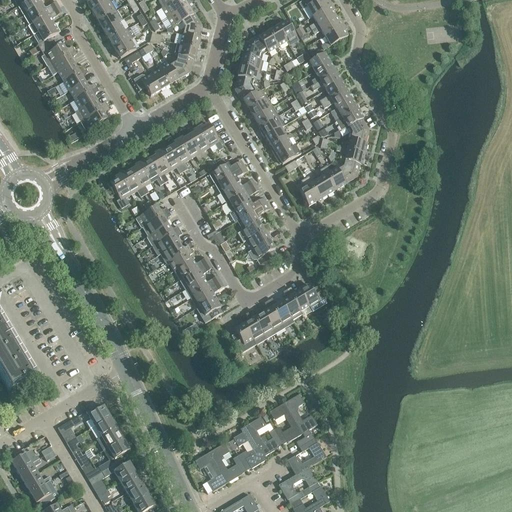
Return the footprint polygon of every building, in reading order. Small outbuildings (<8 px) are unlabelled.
[(41,1),(42,0),(30,0),(21,6),(18,8),(23,17),(26,15),(42,6),(40,3),(40,1),(41,1)] [(92,14),(111,2),(109,0),(92,0),(86,4),(92,14)] [(156,0),(162,9),(166,7),(177,0),(156,0)] [(166,20),(171,16),(187,7),(182,0),(177,0),(166,7),(162,9),(161,10),(166,20)] [(308,21),(312,18),(332,7),(329,2),(327,3),(325,0),(319,0),(317,2),(315,0),(305,0),(298,4),(308,21)] [(98,23),(113,14),(116,12),(111,2),(92,14),(98,23)] [(133,14),(138,11),(133,2),(128,5),(133,14)] [(32,24),(59,8),(55,3),(46,9),(46,10),(44,9),(43,8),(42,6),(26,15),(23,17),(29,26),(32,25),(32,24)] [(177,26),(181,24),(192,16),(187,7),(171,16),(166,20),(171,27),(171,28),(177,25),(177,26)] [(312,18),(316,24),(309,28),(311,32),(335,17),(332,12),(334,11),(332,7),(312,18)] [(62,14),(59,8),(32,24),(32,25),(29,26),(28,27),(33,36),(53,24),(51,21),(51,19),(52,20),(62,14)] [(103,32),(119,23),(122,21),(116,12),(113,14),(98,23),(103,32)] [(181,24),(184,29),(183,36),(182,36),(198,40),(198,39),(201,27),(194,15),(192,16),(181,24)] [(320,32),(324,38),(343,26),(341,22),(339,23),(335,17),(311,32),(314,36),(320,32)] [(103,32),(109,41),(124,32),(119,23),(122,21),(119,23),(103,32)] [(298,42),(286,22),(277,28),(286,43),(289,47),(298,42)] [(49,39),(59,34),(53,24),(33,36),(38,45),(37,46),(40,52),(52,45),(49,39)] [(320,47),(323,52),(347,37),(344,32),(346,31),(343,26),(324,38),(327,43),(320,47)] [(303,27),(296,30),(299,37),(306,35),(303,27)] [(277,49),(286,43),(277,28),(268,33),(277,49)] [(129,29),(124,32),(109,41),(114,51),(130,41),(135,38),(129,29)] [(268,33),(259,39),(258,39),(265,51),(267,53),(267,55),(274,51),(276,54),(279,52),(277,49),(268,33)] [(183,36),(182,35),(179,46),(197,51),(200,40),(198,39),(198,40),(182,36),(183,36)] [(259,39),(258,37),(246,44),(243,57),(258,61),(258,60),(260,54),(264,55),(267,53),(265,51),(258,39),(259,39)] [(135,51),(130,41),(114,51),(120,60),(135,51)] [(56,50),(52,45),(40,52),(44,57),(42,59),(47,68),(52,65),(74,52),(72,48),(67,50),(64,50),(62,46),(56,50)] [(177,57),(192,61),(194,61),(197,51),(179,46),(177,57)] [(53,77),(58,74),(73,65),(71,61),(72,58),(76,56),(74,52),(52,65),(47,68),(53,77)] [(312,61),(319,56),(317,52),(310,56),(312,61)] [(131,65),(140,59),(137,54),(127,59),(131,65)] [(305,54),(296,60),(299,65),(309,60),(305,54)] [(330,64),(324,54),(302,67),(304,71),(311,68),(314,73),(330,64)] [(242,56),(240,67),(257,72),(260,73),(263,63),(259,62),(260,61),(258,60),(258,61),(243,57),(242,56)] [(176,63),(170,67),(178,80),(189,73),(192,61),(177,57),(176,63)] [(311,82),(313,86),(335,73),(330,64),(314,73),(317,78),(311,82)] [(78,69),(75,68),(73,65),(58,74),(63,83),(85,70),(83,66),(78,69)] [(178,80),(170,67),(169,65),(160,71),(169,86),(178,81),(178,80)] [(257,72),(240,67),(237,78),(238,78),(253,82),(254,82),(256,75),(260,76),(260,73),(257,72)] [(69,92),(84,83),(82,80),(83,77),(87,74),(85,70),(63,83),(69,92)] [(160,71),(150,76),(160,92),(169,86),(160,71)] [(341,82),(335,73),(313,86),(310,88),(313,92),(322,87),(325,91),(341,82)] [(287,82),(294,77),(291,74),(285,78),(287,82)] [(150,98),(160,92),(150,76),(145,80),(144,77),(141,77),(133,81),(140,92),(145,89),(150,98)] [(243,101),(255,94),(254,94),(251,88),(253,82),(238,78),(234,91),(241,102),(243,101)] [(324,105),(346,91),(341,82),(325,91),(328,97),(319,103),(321,106),(324,105)] [(90,87),(86,87),(84,83),(69,92),(74,102),(96,89),(94,85),(90,87)] [(290,87),(296,96),(301,93),(296,84),(290,87)] [(96,89),(74,102),(80,111),(95,102),(93,99),(94,95),(98,93),(96,89)] [(333,105),(336,110),(352,101),(346,91),(324,105),(321,106),(324,110),(333,105)] [(248,110),(264,101),(267,99),(265,96),(262,98),(258,92),(254,94),(255,94),(243,101),(248,110)] [(254,120),(269,110),(269,111),(273,109),(267,99),(264,101),(248,110),(254,120)] [(357,110),(352,101),(336,110),(330,114),(333,119),(335,123),(357,110)] [(101,106),(97,105),(95,102),(80,111),(76,114),(76,115),(75,115),(79,122),(80,122),(81,123),(85,120),(107,107),(105,103),(101,106)] [(86,131),(87,132),(106,121),(104,117),(105,114),(110,111),(107,107),(85,120),(81,123),(82,124),(81,126),(85,131),(86,131)] [(273,109),(269,111),(269,110),(254,120),(259,129),(258,129),(259,130),(259,129),(275,120),(278,118),(273,109)] [(363,120),(357,110),(335,123),(341,133),(348,128),(361,120),(363,120)] [(265,138),(280,129),(284,127),(278,118),(275,120),(259,129),(259,130),(260,129),(262,133),(260,134),(263,139),(265,138)] [(348,128),(351,134),(350,140),(350,141),(365,144),(368,132),(361,120),(348,128)] [(313,124),(317,132),(322,128),(318,121),(313,124)] [(201,127),(197,129),(209,149),(214,145),(218,152),(223,149),(208,125),(203,128),(201,127)] [(203,152),(209,149),(197,129),(192,132),(194,134),(188,137),(203,161),(207,159),(203,152)] [(270,148),(271,148),(286,138),(280,129),(265,138),(270,147),(269,148),(270,148)] [(318,133),(321,138),(323,138),(327,136),(323,130),(318,133)] [(292,139),(290,136),(286,138),(271,148),(270,148),(271,148),(273,151),(271,152),(274,158),(276,157),(291,147),(288,141),(292,139)] [(182,138),(177,141),(189,160),(195,157),(199,164),(203,161),(188,137),(183,140),(182,138)] [(365,144),(350,141),(350,140),(349,140),(346,151),(364,155),(367,145),(365,144)] [(174,146),(169,149),(183,173),(187,171),(183,164),(189,160),(177,141),(173,144),(174,146)] [(295,146),(291,147),(276,157),(274,158),(278,163),(279,162),(282,166),(297,157),(300,155),(295,146)] [(316,158),(321,155),(317,148),(312,151),(316,158)] [(344,162),(359,165),(359,166),(361,166),(364,155),(346,151),(336,148),(335,152),(340,153),(342,155),(345,156),(344,162)] [(162,150),(158,153),(169,172),(175,169),(179,176),(183,173),(169,149),(163,152),(162,150)] [(149,160),(164,185),(168,182),(164,175),(169,172),(158,153),(153,155),(154,157),(149,160)] [(143,162),(138,164),(150,184),(155,180),(160,187),(164,185),(149,160),(144,164),(143,162)] [(344,162),(343,168),(337,171),(337,172),(345,185),(356,178),(359,166),(359,165),(344,162)] [(227,165),(209,176),(214,185),(217,184),(244,168),(241,163),(231,168),(231,169),(229,169),(227,165)] [(288,174),(297,168),(294,163),(284,168),(288,174)] [(144,187),(150,184),(138,164),(134,167),(135,169),(130,172),(144,196),(148,194),(144,187)] [(327,167),(323,169),(336,191),(345,185),(337,172),(337,171),(336,170),(331,173),(327,167)] [(217,184),(214,185),(220,195),(223,193),(238,184),(236,181),(237,179),(238,179),(247,173),(244,168),(217,184)] [(317,181),(327,197),(336,191),(323,169),(319,171),(323,178),(317,181)] [(123,173),(119,176),(130,195),(136,192),(140,199),(144,196),(130,172),(124,175),(123,173)] [(125,199),(130,195),(119,176),(114,179),(115,181),(107,185),(113,195),(116,194),(120,201),(116,203),(121,210),(129,206),(125,199)] [(308,178),(304,180),(317,202),(327,197),(317,181),(312,184),(308,178)] [(304,189),(299,192),(308,208),(317,202),(304,180),(300,182),(304,189)] [(225,204),(228,202),(255,186),(252,181),(242,187),(242,188),(240,187),(238,184),(223,193),(220,195),(225,204)] [(228,202),(225,204),(231,214),(234,212),(249,202),(247,199),(248,197),(249,197),(258,192),(255,186),(228,202)] [(234,224),(236,223),(239,221),(266,205),(263,200),(253,205),(253,206),(251,206),(249,202),(234,212),(231,214),(229,215),(234,224)] [(258,223),(261,221),(258,218),(259,216),(260,216),(269,210),(266,205),(239,221),(236,223),(242,232),(258,223)] [(156,208),(152,210),(138,218),(138,219),(137,223),(139,226),(141,227),(142,229),(141,229),(168,213),(166,209),(161,212),(158,211),(156,208)] [(146,238),(147,239),(167,226),(165,223),(166,220),(170,217),(168,213),(141,229),(141,230),(143,228),(145,230),(144,232),(146,235),(147,235),(149,237),(146,238)] [(243,244),(245,243),(270,228),(267,224),(263,227),(262,228),(260,227),(258,223),(242,232),(237,235),(243,244)] [(152,248),(179,232),(177,228),(173,230),(169,230),(167,226),(147,239),(148,238),(149,240),(148,242),(150,245),(152,245),(153,247),(152,248)] [(247,254),(253,250),(269,241),(266,236),(266,235),(267,235),(272,232),(270,228),(245,243),(250,252),(247,253),(247,254)] [(160,256),(163,254),(178,245),(176,242),(177,238),(181,236),(179,232),(152,248),(153,248),(154,250),(154,251),(156,254),(157,254),(158,256),(158,257),(160,256)] [(219,246),(225,241),(220,235),(214,239),(219,246)] [(253,250),(247,254),(251,260),(253,261),(255,261),(259,267),(276,257),(273,252),(274,251),(269,241),(253,250)] [(178,245),(163,254),(160,256),(158,257),(160,256),(165,265),(169,264),(168,263),(190,250),(188,246),(184,249),(180,248),(178,245)] [(168,263),(169,264),(174,272),(174,273),(189,263),(187,260),(188,257),(193,254),(190,250),(168,263)] [(173,273),(179,282),(209,264),(206,259),(196,265),(194,264),(192,261),(189,263),(174,273),(174,272),(173,273)] [(185,291),(203,280),(202,278),(203,275),(212,270),(209,264),(179,282),(185,291)] [(185,291),(190,301),(194,299),(193,299),(220,283),(217,277),(207,283),(207,284),(205,284),(203,280),(185,291)] [(196,310),(199,308),(214,299),(212,295),(213,293),(214,294),(223,288),(220,283),(193,299),(194,299),(190,301),(196,310)] [(311,313),(326,304),(318,290),(313,293),(309,287),(299,292),(311,313)] [(299,313),(308,308),(311,313),(299,292),(296,294),(293,293),(290,289),(286,291),(299,313)] [(284,301),(281,303),(290,319),(292,322),(293,324),(292,322),(301,316),(299,313),(286,291),(282,294),(285,298),(284,301)] [(220,308),(214,299),(199,308),(204,317),(201,319),(205,324),(221,315),(218,309),(220,308)] [(272,300),(268,302),(284,329),(283,328),(285,327),(287,328),(290,326),(290,324),(292,323),(293,324),(292,322),(290,319),(281,303),(277,305),(274,304),(272,300)] [(266,312),(262,314),(274,335),(275,335),(274,334),(276,333),(277,333),(281,331),(281,330),(283,329),(284,329),(268,302),(264,305),(266,309),(266,312)] [(256,315),(253,311),(249,314),(265,340),(265,339),(267,338),(268,339),(271,337),(272,335),(274,334),(274,335),(262,314),(259,316),(256,315)] [(247,323),(244,325),(256,346),(256,345),(258,344),(259,344),(262,342),(262,341),(264,340),(265,340),(249,314),(245,316),(248,320),(247,323)] [(33,380),(0,324),(0,379),(9,395),(33,380)] [(241,355),(256,346),(244,325),(234,331),(236,334),(231,337),(241,355)] [(299,396),(284,405),(302,435),(302,436),(304,439),(296,444),(299,449),(314,440),(309,432),(317,427),(311,417),(302,422),(297,415),(298,408),(304,405),(299,396)] [(291,429),(282,434),(278,429),(273,431),(282,446),(287,444),(302,436),(302,435),(284,405),(269,414),(274,422),(283,417),(291,429)] [(90,430),(94,428),(110,419),(104,409),(105,408),(104,408),(103,407),(88,417),(90,420),(86,423),(90,430)] [(110,419),(94,428),(101,439),(116,429),(118,428),(114,421),(112,422),(111,420),(112,419),(111,418),(110,419)] [(256,433),(265,427),(260,419),(245,428),(247,431),(264,458),(278,450),(278,449),(282,446),(273,431),(269,434),(272,440),(265,444),(262,439),(260,441),(256,433)] [(70,430),(74,427),(71,422),(57,430),(60,435),(70,429),(70,430)] [(247,431),(245,428),(240,431),(242,434),(233,440),(238,448),(247,443),(252,452),(247,455),(246,453),(237,458),(246,473),(250,470),(251,471),(266,462),(264,458),(247,431)] [(73,434),(70,430),(70,429),(60,435),(63,440),(73,434)] [(116,429),(101,439),(107,449),(123,440),(122,440),(124,438),(121,432),(119,434),(117,431),(118,430),(118,429),(117,430),(116,429)] [(63,440),(66,445),(76,439),(73,434),(63,440)] [(70,449),(76,446),(79,444),(76,439),(66,445),(69,450),(70,449)] [(103,452),(112,467),(118,464),(116,460),(129,451),(124,441),(125,441),(124,440),(123,441),(123,440),(107,449),(107,450),(103,452)] [(287,462),(295,477),(309,469),(326,459),(317,444),(316,444),(314,440),(299,449),(302,454),(309,450),(314,459),(302,466),(296,456),(287,462)] [(227,485),(242,476),(242,475),(246,473),(237,458),(232,461),(236,466),(227,472),(221,462),(222,458),(229,454),(224,445),(209,454),(227,485)] [(70,449),(69,450),(73,455),(80,451),(78,450),(76,446),(70,449)] [(44,458),(53,453),(50,448),(41,454),(44,458)] [(80,451),(73,455),(76,461),(82,457),(80,453),(80,451)] [(46,463),(55,457),(53,453),(44,458),(46,463)] [(227,485),(209,454),(194,463),(199,471),(209,466),(216,478),(202,487),(207,496),(212,493),(227,485)] [(39,461),(36,458),(29,462),(25,455),(11,463),(17,474),(39,461)] [(85,455),(82,457),(76,461),(79,466),(88,461),(85,455)] [(41,464),(39,461),(17,474),(23,484),(38,476),(33,469),(41,464)] [(82,471),(91,466),(88,461),(79,466),(82,471)] [(114,474),(120,484),(135,474),(130,465),(131,464),(130,463),(129,464),(129,463),(121,468),(118,464),(112,467),(102,474),(105,479),(114,474)] [(95,471),(91,466),(82,471),(85,477),(95,471)] [(88,482),(102,474),(98,469),(95,471),(85,477),(88,482)] [(317,484),(309,469),(295,477),(278,487),(287,502),(288,502),(290,506),(299,501),(305,498),(302,493),(296,496),(291,487),(303,480),(309,489),(317,484)] [(101,481),(105,479),(102,474),(88,482),(91,487),(101,481)] [(120,484),(126,495),(142,485),(136,476),(137,475),(137,474),(136,475),(135,474),(120,484)] [(49,478),(42,482),(38,476),(23,484),(30,494),(51,482),(49,478)] [(91,487),(94,492),(104,486),(101,481),(91,487)] [(46,489),(53,485),(51,482),(30,494),(36,505),(50,496),(46,489)] [(302,493),(305,498),(312,494),(317,503),(305,510),(299,501),(290,506),(293,511),(292,511),(314,511),(319,509),(329,503),(320,488),(319,489),(317,484),(309,489),(302,493)] [(126,495),(133,505),(148,496),(143,486),(144,486),(143,485),(142,486),(142,485),(126,495)] [(94,492),(97,497),(107,492),(104,486),(94,492)] [(102,502),(107,499),(110,497),(107,492),(97,497),(101,502),(102,502)] [(149,496),(148,496),(133,505),(136,511),(146,511),(155,507),(149,497),(150,497),(150,496),(149,496)] [(235,511),(243,508),(245,511),(256,511),(257,511),(258,511),(249,496),(222,511),(235,511)]
